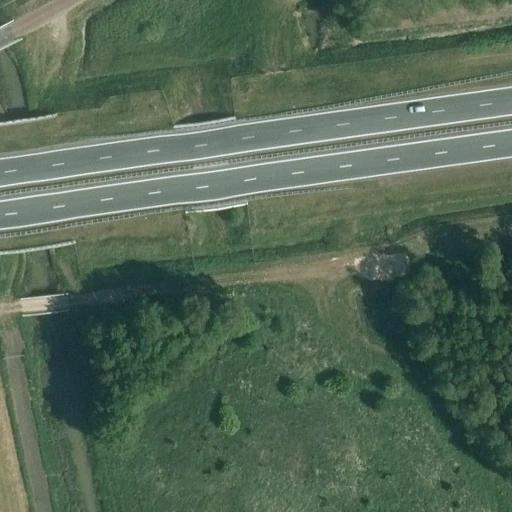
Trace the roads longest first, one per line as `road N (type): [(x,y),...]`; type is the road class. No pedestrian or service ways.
road 1 (trunk): [(0,217),(511,146)]
road 2 (trunk): [(511,104),(0,174)]
road 3 (track): [(71,302),(391,259),(511,228)]
road 4 (track): [(71,302),(110,511)]
road 5 (track): [(60,511),(15,310)]
road 6 (track): [(21,309),(0,111)]
